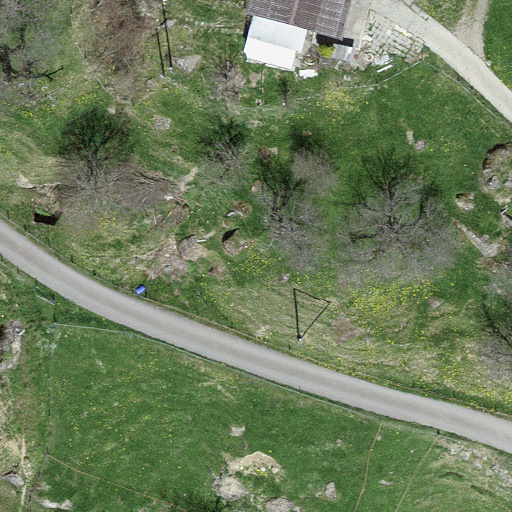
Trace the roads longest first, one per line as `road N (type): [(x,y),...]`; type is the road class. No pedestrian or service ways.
road 1 (unclassified): [(0,236),(135,317),(511,432)]
road 2 (track): [(412,21),(511,108)]
